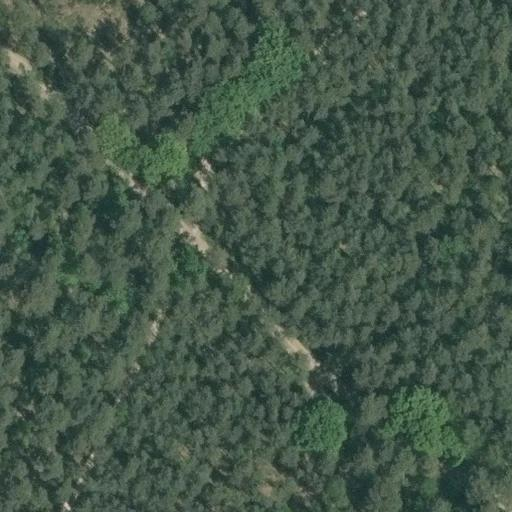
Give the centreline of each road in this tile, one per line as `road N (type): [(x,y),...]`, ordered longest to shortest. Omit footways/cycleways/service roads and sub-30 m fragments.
road 1 (track): [(67,511),(135,374),(182,226)]
road 2 (track): [(0,61),(18,68),(182,226)]
